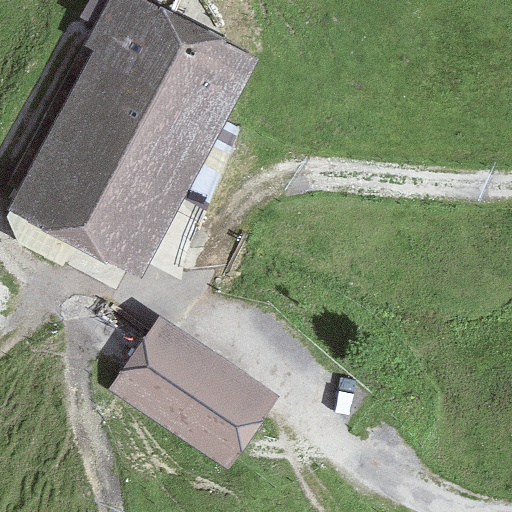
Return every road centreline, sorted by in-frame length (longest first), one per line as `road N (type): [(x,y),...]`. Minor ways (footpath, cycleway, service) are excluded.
road 1 (track): [(511,186),(441,190),(315,174),(278,182),(249,201),(195,281),(218,326),(275,384),(442,507),(476,511)]
road 2 (track): [(0,351),(34,324),(90,303),(195,281)]
road 3 (track): [(288,393),(295,442),(334,511)]
